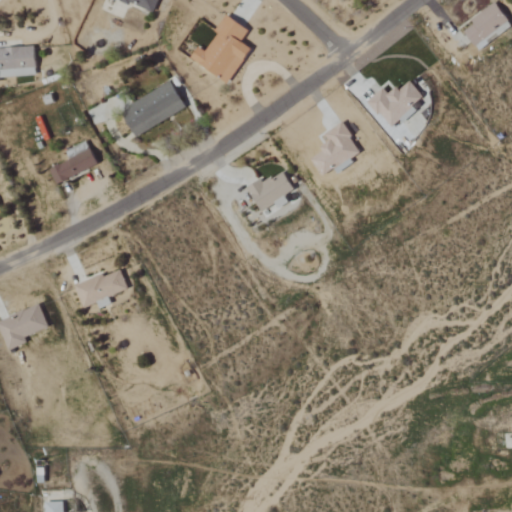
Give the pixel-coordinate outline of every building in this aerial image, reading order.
[(121,0),(154,13),(159,0),(121,0)] [(462,26),(476,46),(510,22),(496,2),(462,26)] [(230,84),(253,49),(242,43),(250,31),(228,16),(205,52),(199,48),(191,59),(230,84)] [(0,78),(37,76),(35,47),(0,49),(0,78)] [(382,90),(368,102),(390,127),(424,97),(411,83),(402,91),(397,88),(389,95),(382,90)] [(187,110),(173,84),(122,110),(135,136),(187,110)] [(326,134),(332,144),(312,157),(325,180),(354,162),(353,160),(362,154),(344,124),(326,134)] [(289,198),(287,194),(294,190),(282,168),(247,187),(262,213),(289,198)] [(77,287),(86,309),(99,304),(102,310),(114,305),(111,298),(130,290),(121,269),(77,287)] [(26,339),(51,329),(42,305),(0,322),(0,331),(8,352),(28,344),(26,339)] [(45,511),(65,511),(65,502),(45,502),(45,511)]
